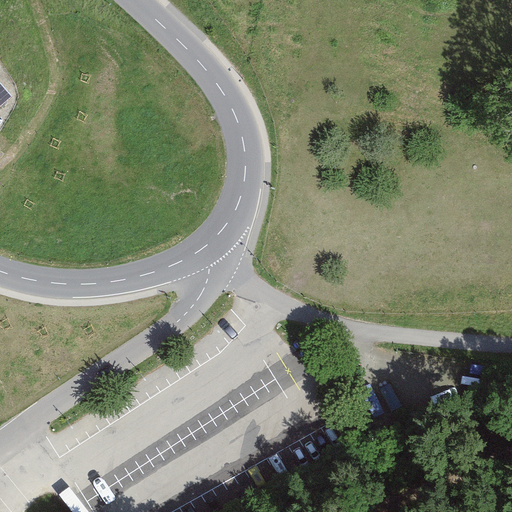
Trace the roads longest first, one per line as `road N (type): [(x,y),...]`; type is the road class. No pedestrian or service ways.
road 1 (residential): [(511,345),(340,325),(209,266)]
road 2 (tertiary): [(133,0),(206,70),(243,140),(239,198),(205,246)]
road 3 (tertiary): [(209,266),(200,295),(176,322),(0,443)]
road 4 (tertiary): [(205,246),(114,281),(56,283),(0,271)]
road 5 (track): [(511,457),(382,511)]
